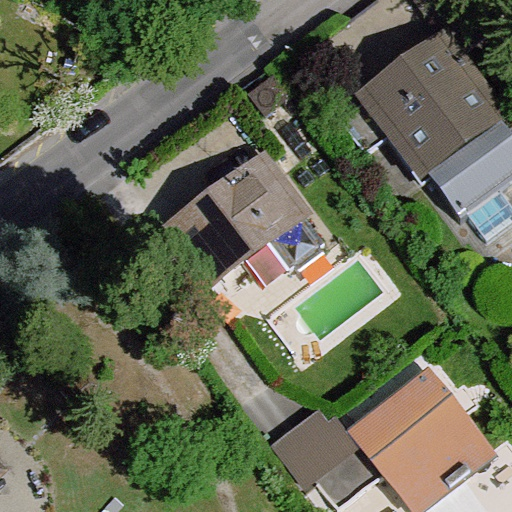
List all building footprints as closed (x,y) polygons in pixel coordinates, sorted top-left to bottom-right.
[(511,140),(447,48),(341,122),(365,156),(388,140),(423,189),(433,182),(460,220),(468,214),(488,242),(511,224),(511,208),(500,192),(506,188),(511,196),(511,195),(511,140)] [(262,157),(166,230),(209,287),(305,214),(262,157)] [(429,360),(337,434),(378,484),(400,511),(441,511),(508,459),(429,360)] [(343,511),(378,484),(330,425),(276,468),(311,511),(343,511)] [(0,500),(20,481),(0,460),(0,500)]
